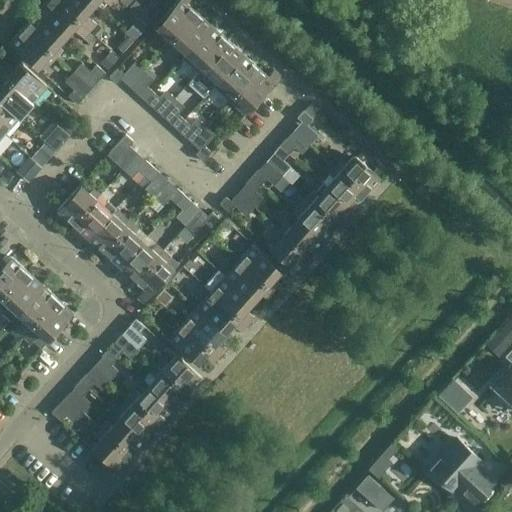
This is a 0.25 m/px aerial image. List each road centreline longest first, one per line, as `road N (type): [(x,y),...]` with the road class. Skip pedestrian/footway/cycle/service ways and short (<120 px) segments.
road 1 (residential): [(15,215),(115,104),(214,194),(307,93)]
road 2 (residential): [(0,447),(118,313),(106,292),(15,215)]
